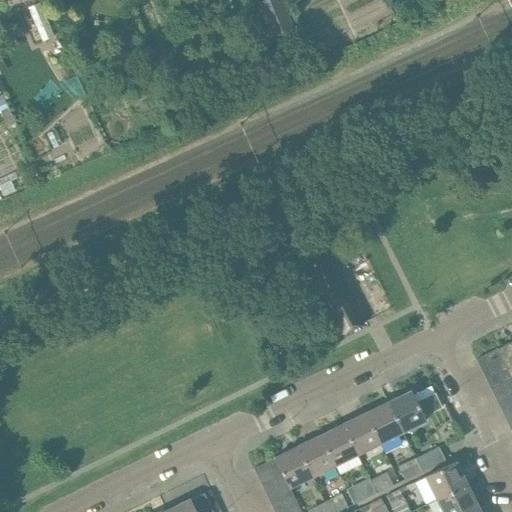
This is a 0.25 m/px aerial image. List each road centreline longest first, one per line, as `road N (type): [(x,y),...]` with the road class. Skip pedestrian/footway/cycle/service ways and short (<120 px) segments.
road 1 (residential): [(217,439),(434,335)]
road 2 (residential): [(511,495),(434,335)]
road 3 (residential): [(73,511),(217,439)]
